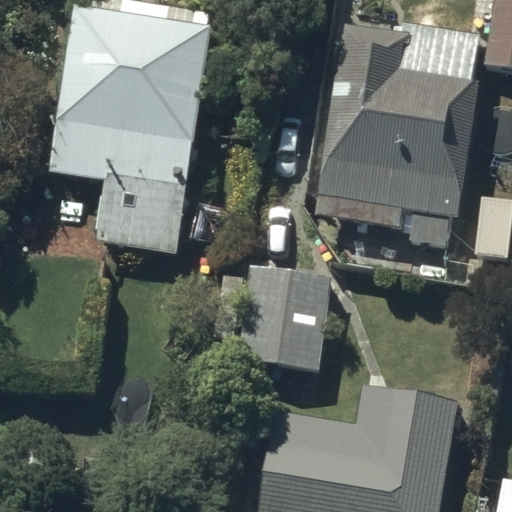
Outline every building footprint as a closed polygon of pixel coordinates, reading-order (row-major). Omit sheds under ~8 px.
[(180,248),(213,9),(155,0),(80,0),(80,1),(71,0),(49,167),(106,175),(98,237),(180,248)] [(511,0),(494,0),(485,62),(511,66),(511,0)] [(411,31),(346,20),(316,212),(400,225),(403,205),(416,207),(411,237),(446,242),(451,213),(459,214),(480,76),(472,75),(478,30),(413,20),(411,31)] [(333,272),(250,262),(249,278),(223,275),(216,335),(243,338),(241,355),(323,364),(333,272)] [(276,407),(257,511),(437,511),(458,399),(362,382),(355,422),(276,407)] [(511,511),(511,476),(503,475),(497,511),(511,511)]
